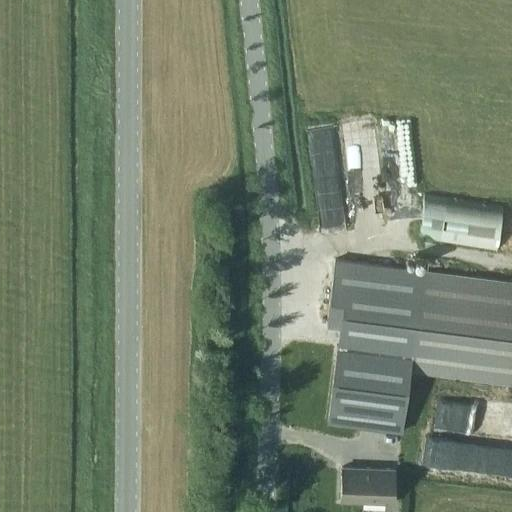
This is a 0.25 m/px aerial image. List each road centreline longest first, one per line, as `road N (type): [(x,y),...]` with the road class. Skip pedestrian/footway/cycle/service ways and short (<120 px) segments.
road 1 (unclassified): [(263,511),(272,274),(246,0)]
road 2 (tertiary): [(127,511),(129,0)]
